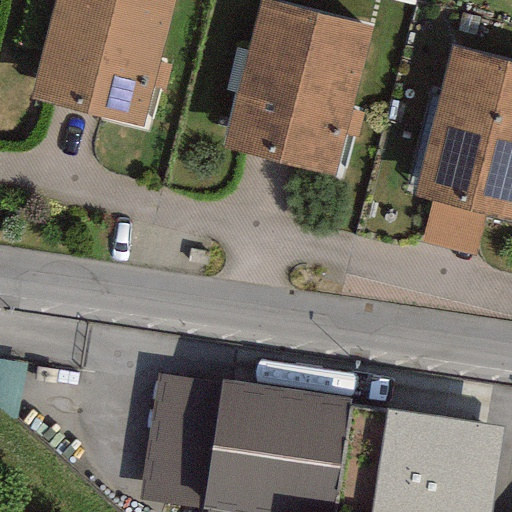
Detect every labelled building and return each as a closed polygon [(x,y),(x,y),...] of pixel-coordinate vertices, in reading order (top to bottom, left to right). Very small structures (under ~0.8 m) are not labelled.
[(52,0),(27,100),(140,129),(173,0),(52,0)] [(267,0),(258,0),(219,149),(332,179),(372,27),(267,0)] [(511,61),(452,46),(412,197),(511,223),(511,61)] [(200,507),(218,386),(154,377),(137,498),(200,507)] [(490,511),(501,428),(347,406),(351,397),(219,380),(218,386),(200,507),(207,511),(206,511),(490,511)]
